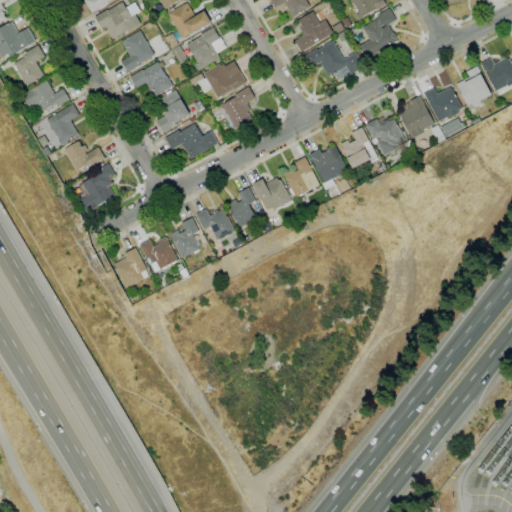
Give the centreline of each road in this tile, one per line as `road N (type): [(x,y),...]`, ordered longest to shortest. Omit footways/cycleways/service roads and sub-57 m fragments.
road 1 (residential): [(511,10),(103,231)]
road 2 (motorway): [(156,511),(0,242)]
road 3 (motorway): [(511,279),(324,511)]
road 4 (residential): [(162,201),(48,0)]
road 5 (motorway): [(368,511),(511,335)]
road 6 (motorway): [(0,323),(108,511)]
road 7 (residential): [(299,121),(228,0)]
